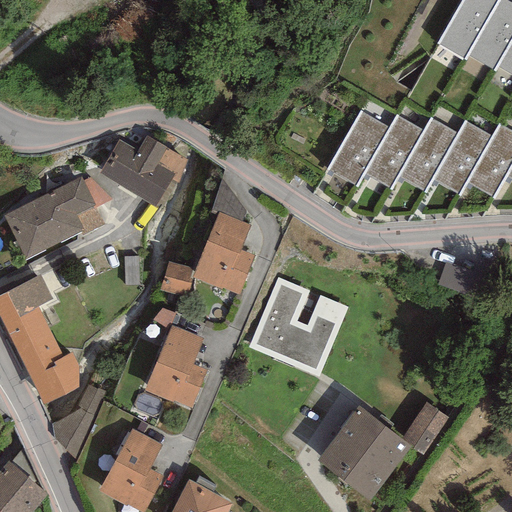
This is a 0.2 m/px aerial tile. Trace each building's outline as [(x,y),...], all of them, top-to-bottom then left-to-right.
[(511,3),(506,0),(465,0),(442,46),(511,82),(511,3)] [(511,185),(511,131),(501,126),(496,138),(467,124),(461,136),(432,122),(427,132),(398,119),(393,129),(361,113),(329,179),(357,193),(363,180),(392,194),(397,183),(428,198),(433,186),(462,200),(467,189),(497,204),(507,183),(511,185)] [(166,153),(143,140),(124,174),(106,164),(96,181),(152,212),(167,185),(152,177),(166,153)] [(81,179),(0,219),(22,263),(78,235),(72,223),(96,211),(81,179)] [(249,230),(214,216),(191,274),(170,266),(158,295),(184,305),(190,289),(232,305),(248,265),(237,260),(249,230)] [(281,277),(254,348),(323,374),(350,304),(281,277)] [(49,305),(38,283),(0,302),(0,332),(40,411),(84,388),(70,360),(61,364),(34,312),(49,305)] [(201,345),(167,332),(143,395),(190,413),(204,377),(191,372),(201,345)] [(407,454),(355,414),(314,467),(366,507),(407,454)] [(159,453),(130,437),(96,497),(123,511),(144,511),(160,483),(146,476),(159,453)] [(34,511),(45,500),(6,466),(0,472),(0,511),(34,511)] [(223,511),(224,511),(182,488),(168,511),(223,511)]
